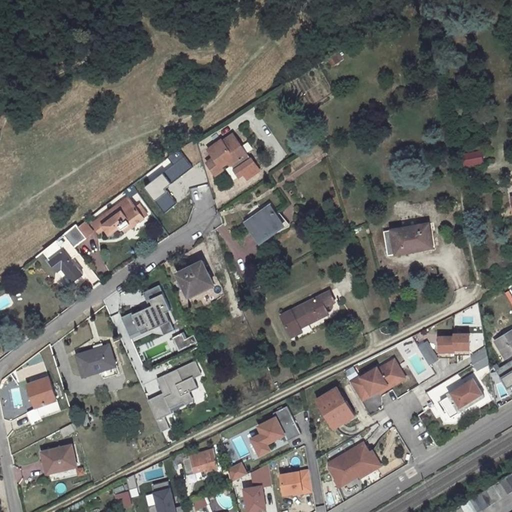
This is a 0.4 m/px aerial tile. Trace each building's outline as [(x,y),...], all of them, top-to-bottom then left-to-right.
[(334,66),(345,58),(338,49),(327,58),(334,66)] [(327,81),(322,84),(328,93),(333,90),(327,81)] [(233,124),(221,132),(225,138),(237,130),(233,124)] [(221,132),(207,141),(213,151),(209,154),(217,167),(224,161),(223,158),(228,154),(238,171),(244,167),(248,173),(261,165),(256,158),(251,162),(244,151),(249,147),(237,130),(225,138),(221,132)] [(249,147),(244,151),(251,162),(256,158),(249,147)] [(182,150),(170,157),(174,165),(170,167),(176,178),(194,168),(182,150)] [(465,166),(486,161),(484,150),(463,155),(465,166)] [(165,213),(178,202),(167,188),(175,182),(166,171),(146,187),(165,213)] [(128,198),(91,222),(97,232),(105,227),(109,234),(119,228),(122,231),(130,225),(133,229),(144,221),(136,209),(128,198)] [(274,206),(249,223),(262,242),(287,225),(274,206)] [(140,207),(136,209),(144,221),(148,218),(140,207)] [(83,223),(76,228),(85,240),(92,235),(83,223)] [(429,223),(385,232),(390,256),(434,247),(429,223)] [(130,225),(122,231),(125,235),(133,229),(130,225)] [(76,228),(65,237),(74,249),(85,240),(76,228)] [(75,281),(89,271),(65,237),(48,250),(60,268),(65,265),(75,281)] [(205,261),(181,273),(193,295),(216,282),(205,261)] [(228,294),(234,293),(232,279),(225,280),(228,294)] [(165,325),(176,320),(171,311),(176,309),(164,284),(148,291),(155,306),(152,307),(153,309),(148,311),(147,309),(138,313),(137,311),(127,316),(135,335),(146,330),(145,328),(153,325),(155,329),(165,325)] [(70,289),(63,293),(71,307),(78,303),(70,289)] [(330,292),(281,316),(292,338),(302,333),(301,329),(329,316),(326,308),(335,303),(330,292)] [(180,329),(176,320),(165,325),(169,334),(180,329)] [(147,333),(155,329),(153,325),(145,328),(146,330),(147,333)] [(184,349),(203,340),(199,333),(190,338),(187,332),(178,337),(184,349)] [(511,333),(496,342),(506,358),(511,355),(511,333)] [(457,335),(457,337),(456,352),(471,353),(472,335),(457,335)] [(440,354),(456,355),(456,352),(457,337),(441,337),(440,354)] [(438,359),(428,342),(420,347),(430,364),(438,359)] [(475,353),(479,359),(491,352),(490,343),(475,353)] [(111,345),(78,354),(84,376),(102,371),(117,366),(111,345)] [(479,359),(477,361),(481,368),(493,361),(491,352),(479,359)] [(401,377),(381,389),(382,392),(407,377),(397,359),(392,361),(401,377)] [(153,399),(168,431),(175,427),(170,416),(178,412),(177,410),(176,408),(190,401),(187,395),(195,391),(204,387),(198,376),(206,372),(200,360),(162,378),(166,387),(169,386),(171,391),(169,392),(153,399)] [(363,375),(352,381),(363,399),(401,377),(392,361),(380,368),(379,367),(364,376),(363,375)] [(102,371),(104,378),(119,374),(117,366),(102,371)] [(457,393),(446,400),(456,416),(468,409),(466,406),(488,392),(478,376),(455,391),(457,393)] [(50,377),(29,384),(40,417),(62,409),(50,377)] [(346,401),(337,388),(317,401),(326,415),(327,414),(335,428),(356,415),(347,401),(346,401)] [(199,400),(195,391),(187,395),(190,401),(176,408),(177,410),(199,400)] [(466,406),(468,409),(490,395),(488,392),(466,406)] [(254,438),(262,454),(272,450),(269,443),(277,439),(276,437),(279,436),(280,438),(286,434),(289,441),(303,434),(289,406),(275,413),(278,418),(261,426),(265,433),(254,438)] [(77,419),(65,425),(68,431),(79,426),(77,419)] [(374,449),(368,439),(335,460),(335,464),(343,477),(347,479),(378,460),(379,456),(374,449)] [(72,447),(52,452),(54,464),(47,466),(49,475),(77,468),(72,447)] [(377,447),(374,449),(379,456),(378,460),(347,479),(343,477),(342,478),(345,484),(365,472),(366,474),(386,462),(377,447)] [(216,450),(190,457),(194,472),(200,471),(201,474),(221,468),(216,450)] [(52,452),(44,453),(47,466),(54,464),(52,452)] [(243,461),(228,469),(234,481),(250,473),(243,461)] [(274,484),(271,463),(254,471),(257,486),(247,488),(251,511),(268,508),(264,486),(274,484)] [(314,491),(311,470),(283,474),(286,494),(295,493),(304,491),(304,493),(314,491)] [(511,472),(446,511),(476,511),(511,490),(511,472)] [(135,475),(128,477),(131,488),(138,486),(135,475)] [(178,504),(171,477),(155,482),(160,501),(150,503),(152,511),(159,511),(163,511),(162,511),(190,511),(188,501),(178,504)] [(120,510),(134,506),(130,491),(116,495),(120,510)] [(88,495),(66,506),(69,511),(90,501),(88,495)] [(195,501),(197,509),(209,506),(207,498),(195,501)]
